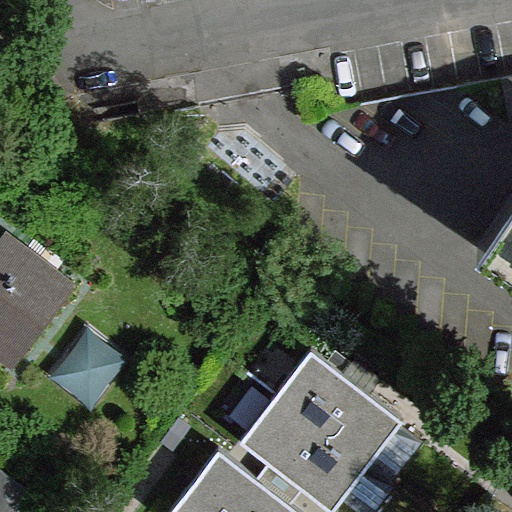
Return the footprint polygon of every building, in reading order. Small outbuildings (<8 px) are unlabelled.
[(511,122),(511,73),(500,76),(510,123),(511,122)] [(511,202),(482,245),(511,265),(511,202)] [(7,237),(0,246),(0,348),(16,360),(71,287),(7,237)] [(284,413),(236,485),(277,511),(315,511),(352,456),(284,413)] [(26,487),(0,466),(0,508),(4,503),(11,508),(26,487)] [(44,511),(49,505),(26,487),(11,508),(16,511),(44,511)]
